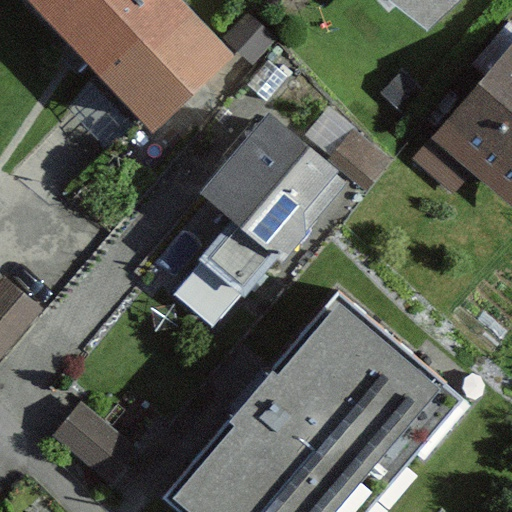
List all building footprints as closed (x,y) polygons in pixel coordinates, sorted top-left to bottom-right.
[(67,109),(107,150),(138,121),(150,133),(234,54),(183,0),(24,0),(62,40),(52,49),(77,76),(87,66),(93,73),(67,109)] [(385,0),(428,32),(462,0),(385,0)] [(245,11),(222,36),(253,65),(277,39),(245,11)] [(511,23),(508,20),(471,64),(484,75),(412,159),(455,196),(472,175),(511,209),(511,23)] [(285,76),(267,61),(247,85),(265,100),(285,76)] [(403,68),(379,93),(398,112),(422,87),(403,68)] [(352,130),(355,126),(329,105),(304,135),(330,157),(326,162),(348,179),(363,191),(389,160),(352,130)] [(200,196),(230,220),(197,260),(200,262),(174,294),(213,326),(239,294),(245,298),(277,258),(281,262),(348,179),(326,162),(267,113),(200,196)] [(0,360),(44,310),(6,278),(0,285),(0,360)] [(365,511),(463,395),(337,291),(162,501),(176,511),(365,511)] [(136,449),(81,401),(51,436),(107,484),(136,449)]
